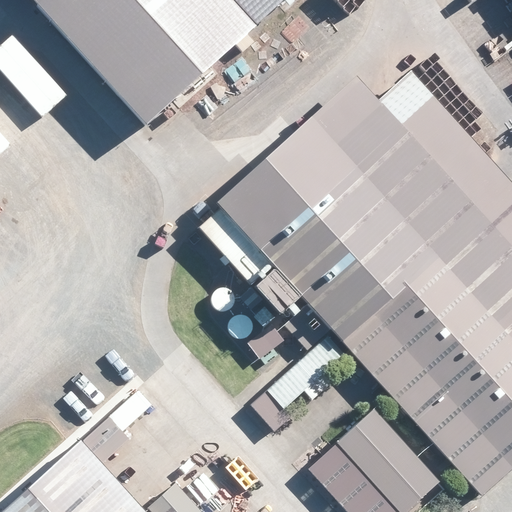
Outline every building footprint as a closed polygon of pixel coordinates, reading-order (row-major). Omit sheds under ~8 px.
[(268,0),(55,0),(153,106),(268,0)] [(75,89),(21,31),(0,49),(0,128),(14,144),(75,89)] [(511,232),(351,58),(206,190),(476,482),(511,449),(511,232)] [(231,281),(206,298),(220,319),(245,302),(231,281)] [(249,306),(223,324),(239,346),(264,327),(249,306)] [(86,417),(97,430),(86,440),(105,460),(160,410),(141,390),(110,418),(99,405),(86,417)] [(410,511),(440,485),(374,412),(328,453),(380,511),(410,511)] [(0,487),(0,511),(130,511),(61,434),(0,487)] [(207,511),(178,481),(149,508),(152,511),(207,511)]
